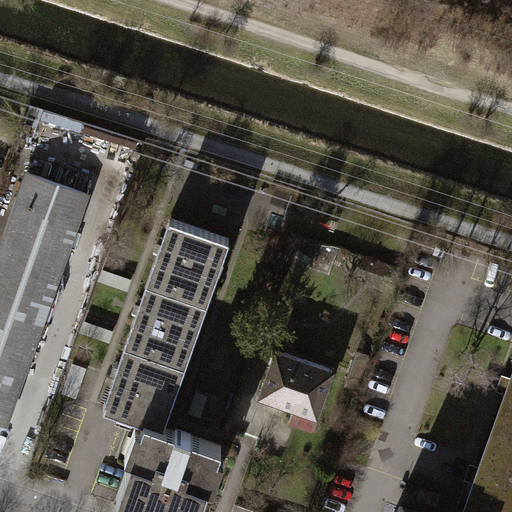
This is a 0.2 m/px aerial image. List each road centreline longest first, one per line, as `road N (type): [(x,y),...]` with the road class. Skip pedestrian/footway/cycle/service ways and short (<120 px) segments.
road 1 (track): [(511,243),(0,78)]
road 2 (track): [(511,108),(158,0)]
road 3 (unknown): [(372,511),(444,314),(473,296),(511,307)]
